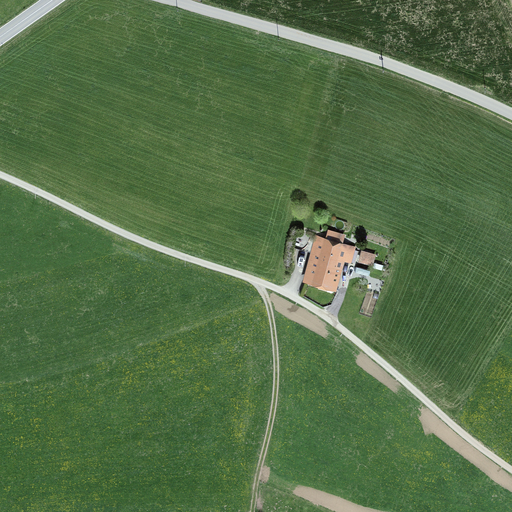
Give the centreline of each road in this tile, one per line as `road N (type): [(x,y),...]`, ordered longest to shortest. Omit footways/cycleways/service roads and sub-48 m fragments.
road 1 (unclassified): [(511,114),(329,45),(164,0)]
road 2 (track): [(258,282),(276,362),(253,511)]
